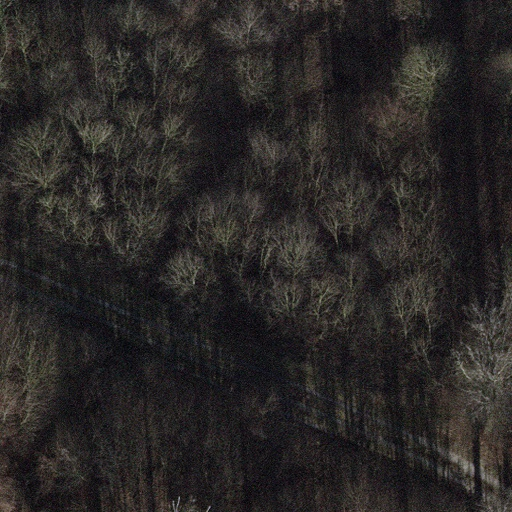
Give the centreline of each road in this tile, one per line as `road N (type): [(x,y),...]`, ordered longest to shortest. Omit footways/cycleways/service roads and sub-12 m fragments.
road 1 (track): [(511,499),(481,476),(0,277)]
road 2 (motorway): [(0,124),(29,0)]
